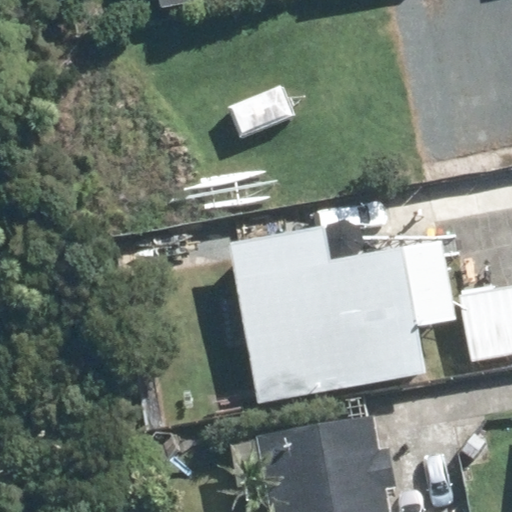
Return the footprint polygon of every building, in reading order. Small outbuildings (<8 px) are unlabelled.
[(155,0),(158,11),(219,0),(155,0)] [(271,169),(209,175),(213,216),(275,210),(271,169)] [(415,328),(448,322),(435,245),(326,264),(322,233),(230,247),(256,405),(423,377),(415,328)] [(511,290),(464,297),(472,361),(511,355),(511,290)] [(259,440),(271,511),(385,511),(369,420),(259,440)]
